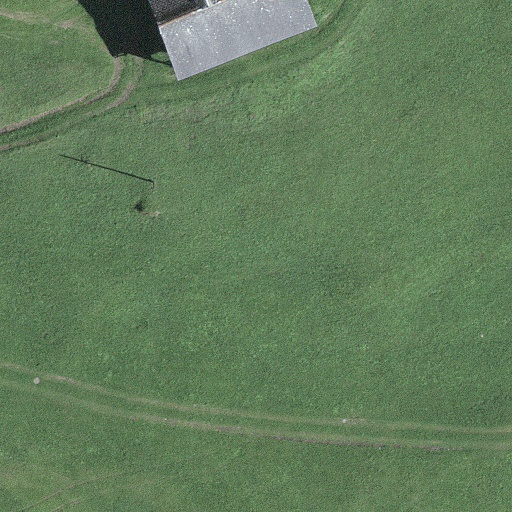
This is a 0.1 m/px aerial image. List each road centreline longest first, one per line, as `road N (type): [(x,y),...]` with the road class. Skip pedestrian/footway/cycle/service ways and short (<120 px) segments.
road 1 (track): [(511,432),(314,427),(158,412),(0,376)]
road 2 (track): [(0,142),(129,95),(262,68),(322,38),(356,0)]
road 3 (track): [(129,95),(99,72),(0,34)]
